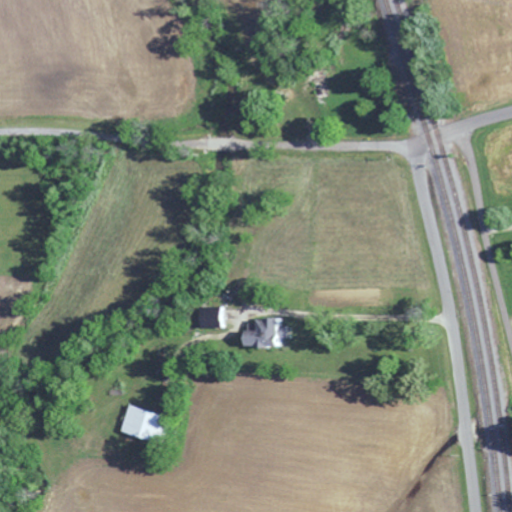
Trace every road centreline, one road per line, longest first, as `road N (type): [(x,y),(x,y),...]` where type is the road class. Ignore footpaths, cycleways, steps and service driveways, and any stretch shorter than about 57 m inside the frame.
road 1 (residential): [(0,132),(231,146),(409,143)]
road 2 (residential): [(473,511),(457,362),(409,143)]
road 3 (residential): [(457,126),(511,349)]
